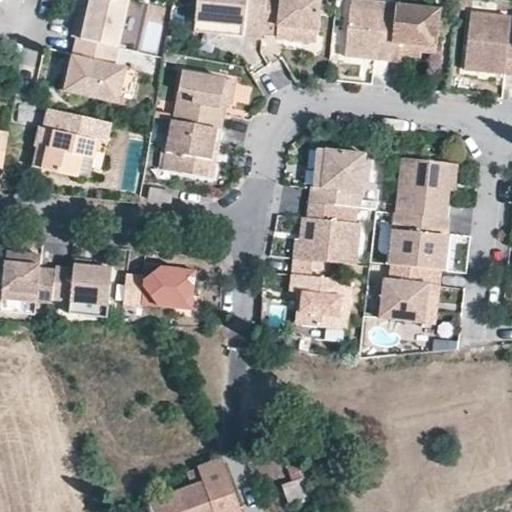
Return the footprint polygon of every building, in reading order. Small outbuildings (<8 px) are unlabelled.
[(72,37),(77,39),(119,49),(130,0),(90,0),(89,6),(84,24),(76,22),(72,37)] [(138,0),(130,0),(119,49),(134,53),(146,1),(138,0)] [(260,37),(263,0),(195,0),(193,26),(241,31),(240,42),(259,44),(260,37)] [(317,0),(263,0),(260,37),(273,37),(279,45),(283,36),(289,37),(289,46),(305,48),(314,39),(317,0)] [(372,62),(385,63),(392,5),(348,0),(341,58),(361,60),(367,55),(372,56),(372,62)] [(80,4),(76,22),(84,24),(89,6),(80,4)] [(392,5),(385,63),(402,65),(402,57),(416,59),(416,53),(432,55),(435,38),(429,37),(432,10),(392,5)] [(438,10),(432,10),(429,37),(435,38),(438,10)] [(508,17),(467,12),(461,72),(511,77),(511,46),(505,46),(508,17)] [(192,38),(240,42),(241,31),(193,26),(192,38)] [(283,36),(279,45),(289,46),(289,37),(283,36)] [(119,49),(77,39),(70,66),(64,92),(117,104),(125,69),(115,67),(119,49)] [(313,49),(314,39),(305,48),(313,49)] [(64,92),(70,66),(65,65),(58,91),(64,92)] [(178,74),(169,123),(171,124),(217,132),(220,117),(215,116),(216,108),(221,109),(226,110),(230,84),(178,74)] [(110,124),(50,110),(45,129),(40,128),(37,141),(39,143),(34,166),(78,176),(79,173),(82,155),(94,158),(97,141),(106,144),(110,124)] [(218,148),(221,133),(217,132),(171,124),(166,155),(173,157),(171,175),(207,182),(213,147),(218,148)] [(0,167),(4,168),(10,131),(7,130),(0,129),(0,167)] [(213,147),(207,182),(211,183),(218,148),(213,147)] [(352,212),(360,213),(365,156),(315,149),(312,174),(321,175),(319,190),(311,188),(308,188),(307,206),(352,212)] [(90,176),(94,158),(82,155),(79,173),(90,176)] [(173,157),(166,155),(163,174),(171,175),(173,157)] [(393,216),(442,222),(445,194),(446,188),(451,188),(454,167),(396,161),(391,216),(393,216)] [(321,175),(312,174),(311,188),(319,190),(321,175)] [(172,198),(149,194),(148,205),(171,208),(172,198)] [(352,212),(307,206),(306,222),(303,244),(297,243),(295,262),(324,266),(350,269),(355,228),(351,228),(348,228),(348,224),(351,224),(352,212)] [(442,222),(393,216),(390,246),(384,246),(381,267),(386,268),(435,273),(439,273),(445,274),(448,251),(442,251),(443,240),(445,222),(442,222)] [(303,244),(306,222),(300,222),(297,243),(303,244)] [(0,288),(0,298),(51,303),(51,298),(54,269),(38,267),(38,262),(31,261),(25,253),(4,252),(0,288)] [(39,254),(25,253),(31,261),(38,262),(39,254)] [(324,266),(295,262),(289,261),(288,276),(287,296),(293,297),(298,298),(297,303),(293,303),(291,329),(341,335),(346,287),(323,284),(324,266)] [(54,265),(54,269),(51,298),(83,302),(105,304),(109,268),(87,266),(73,265),(72,267),(54,265)] [(142,275),(126,274),(122,304),(143,306),(144,304),(177,308),(194,295),(197,271),(160,267),(155,271),(143,270),(142,275)] [(435,273),(386,268),(385,285),(381,284),(377,324),(425,328),(427,306),(436,307),(438,290),(434,290),(435,273)] [(193,310),(194,295),(177,308),(193,310)] [(105,304),(83,302),(82,314),(104,315),(105,304)] [(434,329),(436,307),(427,306),(425,328),(434,329)] [(238,511),(241,511),(222,459),(199,468),(198,468),(199,472),(188,476),(192,488),(148,503),(151,511),(238,511)] [(313,494),(309,476),(283,485),(289,502),(313,494)]
